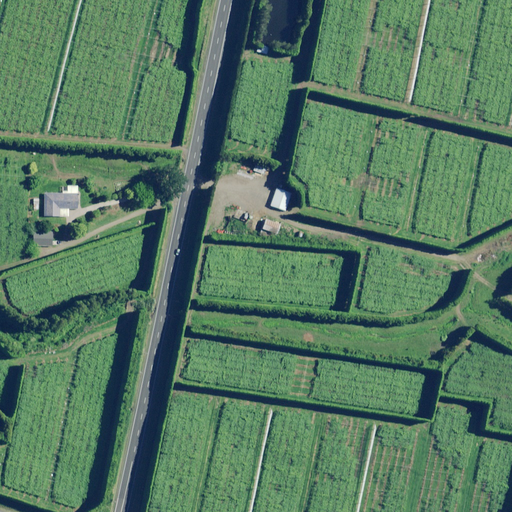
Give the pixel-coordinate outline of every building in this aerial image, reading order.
[(267,47),(257,45),(256,53),(266,55),(267,47)] [(265,169),(255,165),(253,171),(263,175),(265,169)] [(76,210),(77,187),(62,186),(62,194),(43,194),(43,217),(67,217),(68,210),(76,210)] [(290,194),(275,189),(269,206),(284,211),(290,194)] [(251,217),(248,216),(249,214),(238,210),(235,219),(246,222),(247,220),(250,220),(251,217)] [(279,225),(264,220),(261,230),(275,235),(279,225)] [(51,247),(51,232),(32,232),(32,246),(51,247)]
